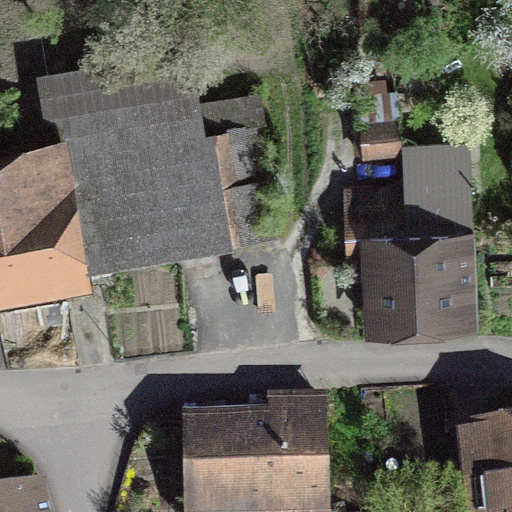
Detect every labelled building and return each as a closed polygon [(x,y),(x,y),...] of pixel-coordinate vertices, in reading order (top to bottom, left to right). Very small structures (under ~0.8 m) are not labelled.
[(0,296),(81,285),(77,257),(269,229),(251,106),(189,115),(181,61),(54,79),(64,146),(0,154),(0,296)] [(366,232),(367,308),(465,307),(463,168),(393,169),(394,196),(347,197),(348,232),(366,232)] [(318,406),(191,406),(191,499),(319,499),(318,406)] [(511,511),(511,430),(460,438),(470,511),(511,511)] [(0,501),(0,511),(45,511),(41,492),(0,501)]
